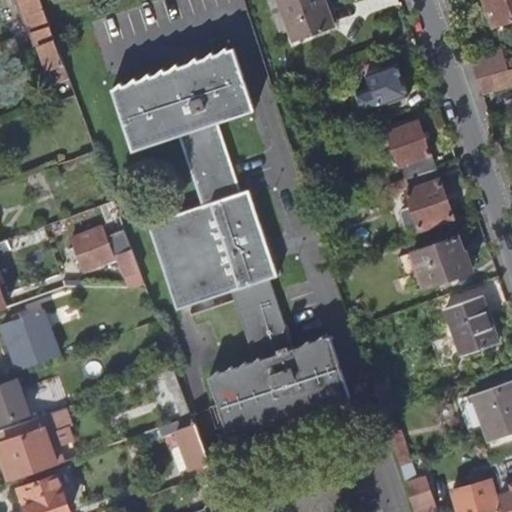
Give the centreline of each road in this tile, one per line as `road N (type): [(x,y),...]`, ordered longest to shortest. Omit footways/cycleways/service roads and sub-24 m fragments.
road 1 (residential): [(511,250),(422,0)]
road 2 (unknown): [(404,511),(353,369)]
